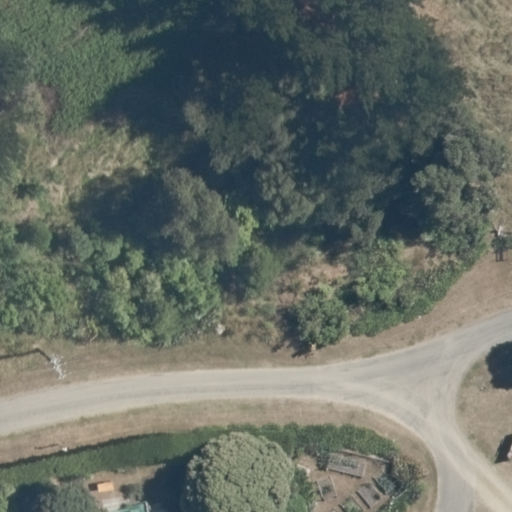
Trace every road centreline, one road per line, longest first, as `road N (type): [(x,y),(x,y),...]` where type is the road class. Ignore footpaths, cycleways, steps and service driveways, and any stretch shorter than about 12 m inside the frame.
road 1 (unclassified): [(0,421),(50,406),(407,370)]
road 2 (unclassified): [(407,370),(432,393),(468,454),(455,511)]
